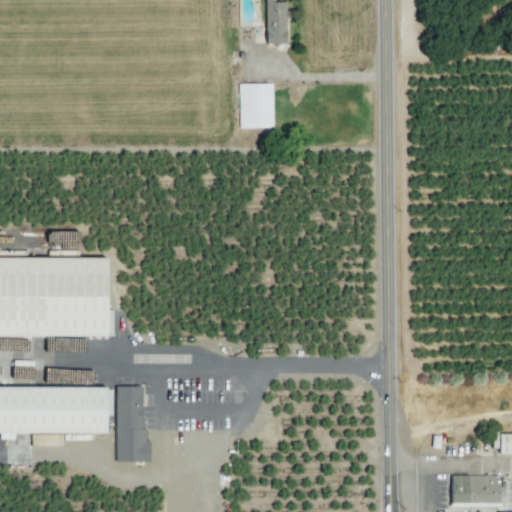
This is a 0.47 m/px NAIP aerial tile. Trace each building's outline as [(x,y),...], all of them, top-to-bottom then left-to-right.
[(286,3),(265,3),(265,29),(253,29),(253,45),(286,45),(286,3)] [(273,129),(273,85),(239,85),(239,129),(273,129)] [(107,260),(0,259),(0,337),(107,338),(107,260)] [(0,389),(0,434),(32,435),(32,446),(58,446),(58,436),(114,436),(114,463),(148,463),(148,431),(142,431),(142,388),(114,388),(114,389),(0,389)] [(511,456),(511,435),(497,435),(497,456),(511,456)] [(499,507),(499,477),(449,477),(449,507),(499,507)]
